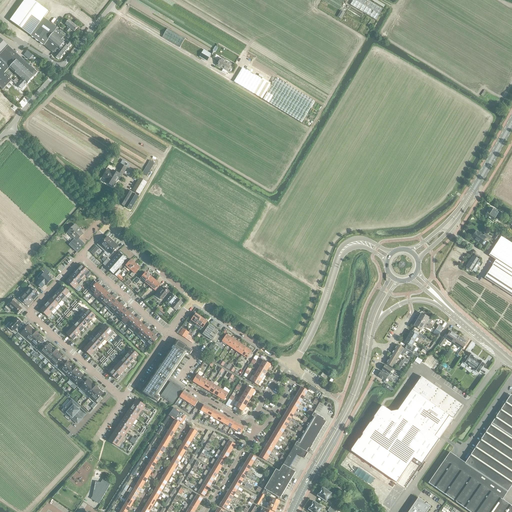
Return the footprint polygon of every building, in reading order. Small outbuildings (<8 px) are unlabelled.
[(31,36),(44,46),(53,53),(53,52),(55,54),(54,55),(59,59),(72,44),(68,41),(66,43),(61,39),(65,35),(56,29),(57,28),(47,20),(52,14),(32,0),(25,0),(10,21),(31,36)] [(367,0),(353,0),(350,5),(376,20),(383,9),(367,0)] [(129,16),(137,20),(137,19),(134,17),(137,12),(140,14),(141,12),(133,8),(129,16)] [(74,32),(77,28),(69,20),(65,24),(68,27),(65,31),(68,33),(71,29),(74,32)] [(0,86),(3,90),(12,80),(4,73),(5,72),(10,77),(13,74),(7,70),(9,67),(22,79),(20,81),(16,78),(13,82),(22,89),(27,84),(27,85),(34,77),(34,76),(37,73),(0,38),(0,86)] [(29,59),(33,54),(27,50),(24,54),(29,59)] [(207,61),(211,54),(204,50),(200,57),(207,61)] [(217,65),(219,67),(228,71),(232,64),(221,58),(217,65)] [(242,68),(234,82),(302,122),(315,101),(276,78),(272,86),(242,68)] [(147,176),(155,163),(150,160),(142,173),(147,176)] [(122,176),(127,168),(121,165),(117,172),(113,170),(112,172),(108,170),(103,178),(107,180),(106,182),(113,187),(120,175),(122,176)] [(140,177),(132,190),(139,195),(147,182),(140,177)] [(130,210),(138,197),(127,190),(119,203),(130,210)] [(499,217),(501,215),(491,209),(489,212),(488,212),(486,216),(493,221),(496,216),(499,217)] [(74,238),(68,244),(76,251),(84,243),(79,239),(83,234),(80,232),(81,231),(75,225),(68,232),(72,235),(71,236),(74,238)] [(482,244),(484,240),(487,241),(490,236),(485,233),(483,236),(476,231),(474,234),(473,234),(472,236),(472,237),(472,238),(482,244)] [(511,243),(501,236),(488,256),(495,260),(492,265),(511,278),(511,243)] [(105,252),(113,242),(112,242),(113,241),(109,237),(109,238),(108,237),(104,241),(102,239),(97,245),(105,252)] [(113,242),(106,250),(111,254),(118,247),(113,242)] [(119,253),(113,260),(120,266),(126,259),(119,253)] [(467,267),(466,269),(469,271),(471,269),(472,271),(476,273),(478,270),(474,267),(479,260),(473,256),(466,267),(467,267)] [(127,267),(131,270),(136,264),(131,259),(124,267),(126,269),(127,267)] [(118,269),(120,266),(113,260),(107,267),(117,276),(119,274),(121,271),(118,269)] [(131,270),(133,272),(130,275),(132,277),(140,267),(136,264),(131,270)] [(89,272),(82,265),(78,269),(86,276),(89,272)] [(86,276),(78,269),(75,273),(82,280),(86,276)] [(40,280),(37,284),(42,289),(45,285),(46,286),(47,285),(52,279),(42,271),(37,277),(40,280)] [(141,278),(146,283),(151,276),(146,272),(141,278)] [(82,280),(75,273),(71,277),(80,286),(84,282),(82,280)] [(146,283),(151,287),(156,280),(151,276),(146,283)] [(80,286),(71,277),(67,282),(76,290),(80,286)] [(97,283),(90,291),(94,295),(101,287),(99,285),(102,282),(100,280),(97,283)] [(156,291),(161,284),(156,280),(151,287),(156,291)] [(36,289),(30,284),(28,287),(30,288),(26,293),(33,300),(38,295),(34,292),(36,289)] [(63,286),(59,290),(66,296),(70,292),(63,286)] [(103,289),(101,287),(94,295),(98,298),(108,288),(106,286),(103,289)] [(110,289),(108,288),(98,298),(102,302),(109,294),(107,292),(110,289)] [(161,289),(156,294),(154,296),(161,302),(163,300),(170,292),(165,288),(163,291),(161,289)] [(59,290),(55,294),(62,300),(66,296),(59,290)] [(26,293),(24,291),(17,299),(22,304),(24,302),(28,305),(33,300),(26,293)] [(111,296),(109,294),(102,302),(106,306),(116,295),(114,293),(111,296)] [(55,294),(52,298),(59,304),(62,300),(55,294)] [(167,301),(166,303),(170,307),(178,298),(173,294),(167,301)] [(118,297),(116,295),(106,306),(110,309),(117,302),(115,300),(118,297)] [(18,314),(22,310),(21,309),(22,309),(18,305),(20,303),(14,298),(9,304),(6,307),(10,310),(10,311),(12,309),(17,314),(18,313),(18,314)] [(52,298),(48,302),(55,308),(59,304),(52,298)] [(166,311),(166,312),(169,314),(172,311),(171,311),(174,308),(177,310),(183,303),(178,298),(170,307),(166,311)] [(119,304),(117,302),(110,309),(108,311),(113,315),(114,313),(124,302),(122,301),(119,304)] [(48,302),(45,306),(51,312),(55,308),(48,302)] [(125,304),(124,302),(114,313),(118,316),(125,309),(123,307),(125,304)] [(51,312),(45,306),(41,311),(49,318),(53,314),(51,312)] [(161,307),(157,312),(162,315),(166,310),(161,307)] [(127,311),(125,309),(118,316),(122,320),(132,310),(130,308),(127,311)] [(89,310),(85,314),(92,320),(96,316),(89,310)] [(134,311),(132,310),(122,320),(126,324),(133,316),(131,314),(134,311)] [(421,313),(418,319),(431,327),(432,326),(429,324),(431,320),(431,319),(421,313)] [(85,314),(81,318),(88,324),(92,320),(85,314)] [(196,314),(190,322),(195,326),(201,317),(196,314)] [(135,318),(133,316),(126,324),(130,327),(140,317),(138,315),(135,318)] [(142,319),(140,317),(130,327),(128,329),(133,333),(135,331),(141,324),(139,322),(142,319)] [(201,317),(195,326),(196,326),(197,324),(200,326),(198,329),(201,330),(207,321),(201,317)] [(6,326),(15,335),(20,329),(18,327),(22,323),(21,323),(22,322),(18,318),(17,319),(12,324),(10,322),(6,326)] [(81,318),(78,322),(84,328),(88,324),(81,318)] [(415,327),(413,330),(419,333),(423,327),(426,328),(427,328),(430,329),(431,327),(418,319),(414,326),(415,327)] [(78,322),(74,326),(81,332),(84,328),(78,322)] [(143,326),(141,324),(135,331),(138,335),(148,324),(146,323),(143,326)] [(150,326),(148,324),(138,335),(142,338),(149,331),(147,329),(150,326)] [(215,343),(220,336),(217,335),(219,332),(213,328),(214,327),(210,324),(203,334),(215,343)] [(113,332),(106,325),(102,329),(109,335),(113,332)] [(34,329),(30,326),(29,327),(29,326),(25,330),(23,328),(18,333),(25,340),(34,331),(33,330),(34,329)] [(74,326),(70,330),(77,336),(81,332),(74,326)] [(181,327),(177,332),(179,334),(185,338),(189,333),(183,328),(181,327)] [(109,335),(102,329),(98,334),(105,340),(107,342),(111,337),(109,335)] [(39,335),(34,330),(34,331),(25,340),(30,345),(39,335),(38,335),(39,335)] [(70,330),(66,334),(73,340),(77,336),(70,330)] [(151,333),(149,331),(142,338),(146,342),(156,332),(154,330),(151,333)] [(411,332),(408,337),(414,341),(417,337),(420,340),(421,338),(422,338),(423,335),(419,333),(413,330),(412,332),(411,332)] [(446,338),(454,343),(459,336),(451,331),(446,338)] [(157,333),(156,332),(146,342),(150,346),(157,338),(155,336),(157,333)] [(43,338),(40,334),(39,335),(30,345),(37,351),(42,345),(40,343),(43,339),(42,339),(43,338)] [(98,334),(95,338),(102,344),(105,340),(98,334)] [(222,341),(226,344),(227,344),(232,338),(227,334),(222,341)] [(463,349),(467,342),(459,336),(454,343),(463,349)] [(416,347),(412,345),(414,341),(408,337),(404,344),(407,345),(405,348),(413,353),(416,347)] [(442,346),(446,340),(442,337),(438,344),(442,346)] [(102,344),(95,338),(91,341),(98,348),(102,344)] [(237,341),(232,338),(227,344),(232,348),(237,341)] [(156,374),(155,374),(154,374),(155,375),(153,378),(154,378),(152,381),(151,380),(150,380),(151,381),(149,384),(150,385),(148,387),(146,386),(146,387),(147,387),(146,389),(146,390),(145,392),(143,391),(158,402),(160,398),(157,396),(169,379),(187,353),(190,355),(192,351),(177,340),(177,341),(179,342),(177,344),(176,344),(175,346),(174,345),(174,346),(175,347),(174,350),(173,349),(171,352),(170,352),(169,352),(171,353),(169,356),(167,358),(166,358),(165,358),(167,360),(165,362),(164,362),(162,365),(161,364),(159,368),(160,369),(158,371),(157,370),(157,371),(158,371),(156,374)] [(98,348),(91,341),(88,345),(94,351),(98,348)] [(242,344),(237,341),(232,348),(237,351),(242,344)] [(54,347),(50,344),(49,345),(48,344),(45,348),(43,346),(38,351),(45,358),(53,349),(53,348),(54,347)] [(247,348),(242,344),(237,351),(242,355),(247,348)] [(94,351),(88,345),(84,350),(92,358),(96,353),(94,351)] [(397,345),(394,350),(403,355),(404,353),(405,354),(407,351),(397,345)] [(59,353),(54,348),(53,349),(45,358),(50,362),(58,353),(59,353)] [(247,358),(252,351),(247,348),(242,355),(247,358)] [(139,355),(132,349),(128,353),(135,359),(139,355)] [(394,350),(392,354),(398,358),(400,355),(402,356),(403,355),(394,350)] [(135,359),(128,353),(126,351),(122,355),(124,357),(131,363),(135,359)] [(472,371),(473,370),(478,373),(485,363),(480,360),(479,361),(473,357),(474,356),(469,352),(462,362),(467,366),(466,367),(472,371)] [(63,358),(58,353),(50,362),(57,369),(62,364),(60,361),(63,358)] [(392,354),(386,364),(392,368),(398,358),(392,354)] [(131,363),(124,357),(121,361),(127,367),(131,363)] [(264,360),(261,365),(268,370),(271,364),(264,360)] [(127,367),(121,361),(117,365),(124,371),(127,367)] [(401,373),(407,364),(401,361),(396,370),(401,373)] [(65,366),(62,364),(57,370),(65,376),(73,367),(68,362),(65,366)] [(124,371),(117,365),(114,369),(120,375),(124,371)] [(261,365),(258,370),(265,375),(268,370),(261,365)] [(388,374),(390,372),(398,377),(400,374),(385,365),(381,370),(388,374)] [(73,367),(65,376),(67,375),(71,378),(69,380),(70,381),(78,371),(74,366),(73,367)] [(114,369),(112,367),(108,372),(116,380),(120,375),(114,369)] [(258,370),(254,376),(262,380),(265,375),(258,370)] [(78,371),(70,381),(77,387),(82,382),(79,380),(83,376),(82,375),(83,374),(79,371),(78,371)] [(392,382),(394,380),(381,372),(378,376),(385,381),(386,379),(392,382)] [(193,381),(198,384),(202,378),(197,374),(193,381)] [(258,385),(262,380),(254,376),(251,381),(258,385)] [(383,405),(351,450),(384,474),(397,482),(414,458),(422,463),(439,439),(435,436),(449,416),(453,419),(463,405),(421,377),(413,389),(412,390),(398,410),(392,411),(383,405)] [(198,384),(203,388),(207,381),(202,378),(198,384)] [(86,392),(93,385),(88,380),(85,384),(82,382),(77,388),(80,390),(81,388),(86,392)] [(203,388),(209,391),(213,384),(214,382),(211,380),(210,382),(207,381),(203,388)] [(93,385),(86,392),(91,396),(89,398),(89,399),(98,389),(93,384),(93,385)] [(182,390),(173,384),(172,386),(171,388),(170,389),(169,391),(168,393),(166,394),(165,396),(164,398),(172,404),(182,390)] [(209,391),(214,394),(218,387),(213,384),(209,391)] [(255,390),(248,386),(245,391),(252,396),(255,390)] [(214,394),(219,397),(223,390),(218,387),(214,394)] [(301,387),(298,391),(309,398),(311,396),(307,393),(308,392),(301,387)] [(98,390),(98,389),(89,399),(96,405),(101,400),(99,398),(103,394),(102,393),(103,392),(99,389),(98,390)] [(228,393),(223,390),(219,397),(224,400),(228,393)] [(183,398),(185,400),(188,395),(184,391),(179,398),(182,400),(183,398)] [(249,401),(252,396),(245,391),(242,397),(249,401)] [(298,391),(296,396),(303,400),(304,398),(308,400),(309,398),(298,391)] [(185,400),(190,403),(193,398),(188,395),(185,400)] [(296,396),(293,400),(302,405),(303,404),(301,403),(303,400),(296,396)] [(511,396),(466,463),(450,452),(429,482),(471,511),(511,511),(511,505),(502,499),(511,484),(511,396)] [(246,406),(249,401),(242,397),(239,402),(246,406)] [(192,405),(195,406),(198,401),(193,398),(190,403),(189,404),(191,406),(192,405)] [(145,406),(137,400),(133,404),(142,410),(145,406)] [(293,400),(290,405),(297,409),(299,407),(302,409),(304,407),(302,405),(293,400)] [(78,408),(79,407),(72,401),(66,407),(65,408),(65,409),(64,409),(65,410),(69,414),(68,414),(71,417),(72,416),(75,420),(76,420),(77,419),(77,420),(77,419),(77,420),(78,419),(79,417),(76,414),(79,410),(78,410),(77,409),(78,408)] [(243,411),(246,406),(239,402),(236,407),(243,411)] [(142,410),(133,404),(130,409),(139,415),(142,410)] [(204,405),(201,411),(204,412),(203,413),(206,415),(210,408),(204,405)] [(290,405),(288,409),(296,415),(298,416),(300,413),(296,411),(297,409),(290,405)] [(175,408),(169,415),(175,420),(181,423),(182,424),(186,417),(183,415),(180,411),(175,408)] [(209,415),(211,416),(215,411),(210,408),(206,415),(208,416),(209,415)] [(139,415),(130,409),(127,413),(136,419),(139,415)] [(288,409),(285,413),(292,418),(294,415),(295,416),(296,415),(288,409)] [(211,416),(214,418),(213,419),(216,420),(216,419),(220,413),(215,411),(211,416)] [(136,419),(127,413),(124,418),(133,424),(136,419)] [(216,419),(221,422),(225,416),(220,413),(216,419)] [(305,459),(326,422),(324,420),(324,419),(314,413),(279,471),(276,469),(264,489),(268,492),(269,491),(280,498),(296,472),(295,471),(295,472),(293,471),(294,469),(291,466),(290,465),(296,455),(296,454),(297,452),(304,457),(303,458),(305,459)] [(285,413),(282,418),(293,425),(295,422),(291,420),(292,418),(285,413)] [(221,422),(224,423),(223,425),(226,426),(230,419),(225,416),(221,422)] [(133,424),(124,418),(121,422),(130,428),(133,424)] [(293,425),(282,418),(279,424),(286,428),(288,425),(292,427),(293,425)] [(229,426),(231,427),(235,422),(230,419),(226,426),(228,427),(229,426)] [(175,420),(174,422),(173,421),(171,424),(178,428),(181,423),(175,420)] [(130,428),(121,422),(118,427),(127,432),(130,428)] [(231,427),(234,429),(233,430),(236,432),(239,425),(235,422),(231,427)] [(171,427),(169,430),(175,433),(178,428),(171,424),(170,426),(171,427)] [(278,426),(275,430),(286,436),(288,434),(284,431),(285,430),(286,428),(279,424),(278,426)] [(245,427),(239,425),(236,432),(238,433),(239,432),(241,433),(245,427)] [(127,432),(118,427),(115,431),(124,437),(127,432)] [(192,428),(189,433),(196,437),(197,435),(196,434),(197,431),(192,428)] [(169,430),(168,432),(167,431),(165,434),(172,438),(175,433),(169,430)] [(275,430),(273,434),(280,438),(281,436),(285,438),(286,436),(275,430)] [(124,437),(115,431),(112,436),(123,443),(126,438),(124,437)] [(189,433),(186,438),(191,441),(193,439),(194,440),(196,437),(189,433)] [(169,443),(172,438),(165,434),(164,436),(165,437),(163,439),(169,443)] [(273,434),(270,439),(281,445),(282,443),(279,441),(280,438),(273,434)] [(123,443),(112,436),(109,441),(119,448),(123,443)] [(186,438),(183,443),(190,447),(193,442),(191,441),(186,438)] [(163,439),(162,442),(161,441),(159,444),(166,448),(169,443),(163,439)] [(270,439),(267,443),(275,447),(276,445),(280,447),(281,445),(270,439)] [(223,443),(233,449),(235,444),(229,440),(228,443),(224,441),(223,443)] [(185,451),(187,449),(188,450),(190,447),(183,443),(180,448),(185,451)] [(233,449),(223,443),(221,445),(225,448),(224,450),(230,453),(233,449)] [(267,443),(265,447),(276,454),(277,452),(273,449),(275,447),(267,443)] [(159,447),(157,449),(163,453),(166,448),(159,444),(158,446),(159,447)] [(265,447),(262,452),(269,456),(270,454),(274,456),(276,454),(265,447)] [(180,448),(177,453),(184,457),(187,452),(185,451),(180,448)] [(157,449),(156,452),(155,451),(153,454),(160,458),(163,453),(157,449)] [(230,453),(224,450),(222,452),(219,450),(217,452),(227,458),(230,453)] [(225,462),(227,458),(217,452),(216,454),(219,456),(218,458),(218,459),(225,462)] [(266,461),(269,456),(262,452),(259,456),(266,461)] [(177,453),(174,458),(180,461),(179,461),(181,462),(184,457),(177,453)] [(153,457),(152,459),(157,462),(160,458),(153,454),(152,456),(153,457)] [(251,454),(248,459),(258,465),(259,462),(255,460),(257,458),(251,454)] [(154,467),(157,462),(152,459),(151,458),(148,463),(154,467)] [(174,458),(171,463),(178,467),(179,465),(178,464),(179,461),(180,461),(174,458)] [(225,462),(218,459),(217,461),(213,459),(212,461),(222,467),(225,462)] [(248,459),(245,463),(251,467),(252,465),(256,467),(258,465),(248,459)] [(217,469),(220,471),(222,467),(212,461),(211,463),(214,465),(213,467),(213,468),(212,470),(215,472),(217,469)] [(147,466),(146,469),(151,472),(154,467),(148,463),(146,466),(147,466)] [(171,463),(168,468),(174,471),(175,469),(176,469),(178,467),(171,463)] [(245,463),(243,467),(253,473),(254,471),(250,469),(251,467),(245,463)] [(243,467),(240,472),(246,475),(247,474),(251,476),(253,473),(243,467)] [(354,474),(371,483),(375,477),(358,467),(354,474)] [(172,474),(174,471),(168,468),(165,473),(172,477),(173,475),(172,474)] [(146,469),(144,472),(143,471),(142,473),(148,477),(151,472),(146,469)] [(205,472),(215,478),(218,472),(220,471),(217,469),(215,472),(212,470),(210,472),(206,470),(205,472)] [(212,483),(215,478),(205,472),(204,475),(205,476),(204,478),(212,483)] [(240,472),(237,476),(247,482),(248,480),(245,478),(246,475),(240,472)] [(141,476),(140,479),(145,482),(148,477),(142,473),(140,476),(141,476)] [(168,481),(169,482),(172,477),(165,473),(162,477),(168,481)] [(235,481),(234,482),(240,485),(242,482),(245,485),(245,486),(251,489),(253,486),(247,483),(247,482),(237,476),(235,481)] [(162,477),(159,482),(166,486),(167,484),(166,484),(168,481),(162,477)] [(210,487),(212,483),(204,478),(203,480),(201,479),(200,481),(210,487)] [(91,499),(99,504),(111,483),(103,479),(101,482),(101,484),(97,484),(95,492),(91,499)] [(140,479),(138,481),(137,481),(136,483),(142,487),(145,482),(140,479)] [(210,487),(200,481),(198,484),(202,486),(201,488),(207,492),(210,487)] [(159,482),(156,487),(162,491),(163,492),(166,486),(159,482)] [(233,483),(230,488),(240,494),(242,492),(238,489),(240,485),(234,482),(233,483)] [(135,486),(134,489),(139,492),(142,487),(136,483),(134,485),(135,486)] [(156,487),(153,492),(160,496),(162,494),(160,493),(162,491),(156,487)] [(136,497),(139,492),(134,489),(133,488),(130,493),(136,497)] [(204,496),(205,495),(207,492),(201,488),(200,490),(196,488),(194,490),(204,496)] [(233,496),(235,494),(239,496),(240,494),(230,488),(227,492),(233,496)] [(331,494),(322,488),(321,491),(320,490),(317,495),(318,495),(317,496),(326,501),(327,499),(328,499),(329,499),(330,499),(331,499),(331,498),(332,498),(332,497),(332,496),(332,495),(332,494),(331,494)] [(153,492),(150,497),(156,500),(157,498),(159,499),(160,496),(153,492)] [(232,498),(233,496),(227,492),(225,497),(235,503),(236,501),(232,498)] [(134,502),(136,497),(130,493),(127,498),(134,502)] [(198,494),(196,497),(192,494),(191,497),(200,503),(204,497),(198,494)] [(150,497),(148,502),(154,506),(157,501),(156,501),(156,500),(150,497)] [(193,501),(192,504),(198,507),(200,503),(191,497),(189,499),(193,501)] [(225,497),(222,502),(228,505),(229,503),(233,505),(235,503),(225,497)] [(272,497),(269,503),(277,506),(280,500),(272,497)] [(127,498),(124,503),(131,507),(134,502),(127,498)] [(419,498),(412,507),(414,508),(410,511),(426,511),(431,506),(426,503),(425,504),(424,503),(425,502),(419,498)] [(309,509),(312,511),(321,511),(322,511),(321,511),(321,510),(320,510),(322,507),(314,502),(313,502),(312,501),(309,506),(310,507),(309,509)] [(148,502),(145,507),(150,510),(152,508),(153,509),(154,506),(148,502)] [(219,506),(225,510),(227,511),(229,509),(226,508),(228,505),(222,502),(219,506)] [(124,506),(122,508),(128,511),(131,507),(124,503),(123,505),(124,506)] [(192,504),(190,506),(186,503),(185,506),(195,511),(198,507),(192,504)] [(275,511),(277,506),(269,503),(267,508),(275,511)]
